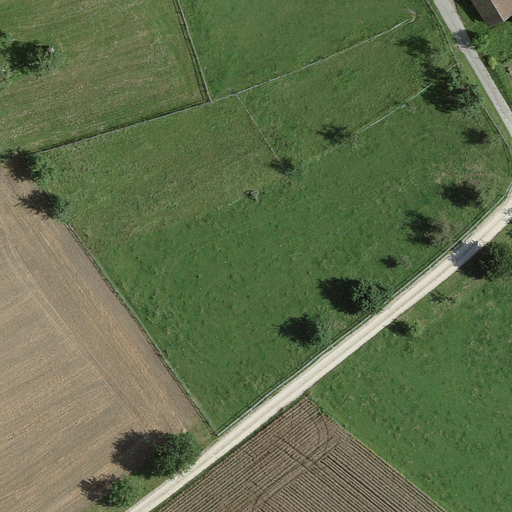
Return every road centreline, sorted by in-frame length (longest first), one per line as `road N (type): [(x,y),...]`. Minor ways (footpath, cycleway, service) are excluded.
road 1 (track): [(143,511),(351,353),(511,212)]
road 2 (track): [(511,124),(443,0)]
